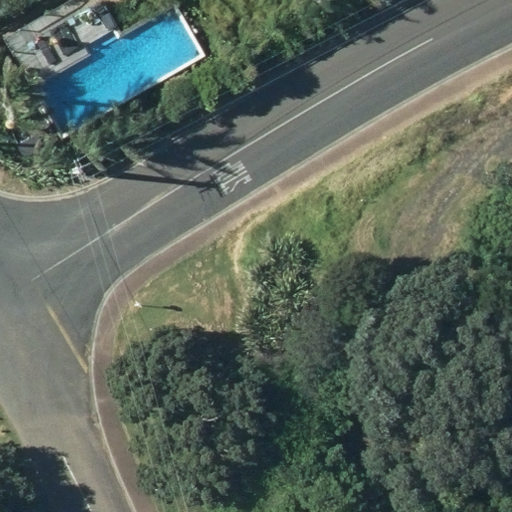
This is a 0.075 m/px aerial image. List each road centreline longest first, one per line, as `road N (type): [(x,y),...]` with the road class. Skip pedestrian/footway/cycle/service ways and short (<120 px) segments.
road 1 (residential): [(490,0),(0,298)]
road 2 (unclassified): [(0,326),(39,389),(93,511)]
